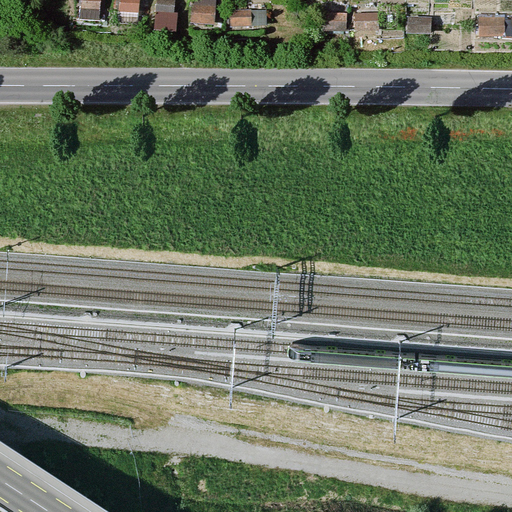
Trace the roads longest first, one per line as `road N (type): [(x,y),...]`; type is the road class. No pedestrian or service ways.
road 1 (tertiary): [(511,89),(0,84)]
road 2 (track): [(511,493),(107,432),(9,425)]
